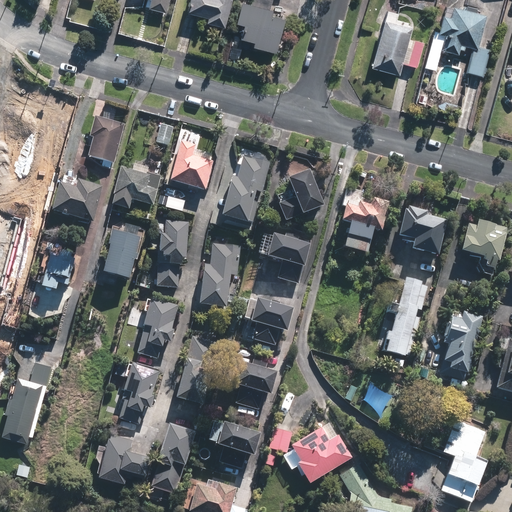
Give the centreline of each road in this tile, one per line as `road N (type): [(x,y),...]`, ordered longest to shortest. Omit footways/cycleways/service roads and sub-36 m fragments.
road 1 (residential): [(0,18),(49,48),(309,120)]
road 2 (residential): [(309,120),(511,176)]
road 3 (residential): [(340,0),(309,120)]
